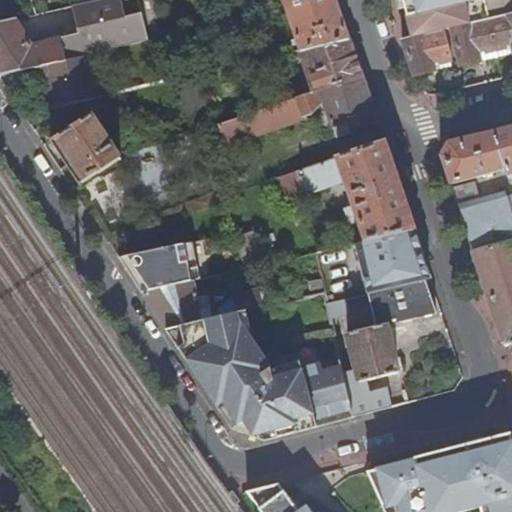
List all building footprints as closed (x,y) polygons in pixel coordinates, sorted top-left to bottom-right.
[(0,23),(0,75),(40,66),(89,54),(130,45),(120,0),(99,0),(75,6),(84,47),(78,48),(74,36),(32,47),(16,20),(0,23)] [(120,0),(130,45),(148,40),(140,5),(162,0),(120,0)] [(298,45),(300,51),(348,39),(334,0),(317,0),(285,8),(296,39),(292,40),(294,46),(298,45)] [(511,0),(402,0),(412,38),(443,31),(451,29),(488,20),(511,14),(511,0)] [(511,14),(488,20),(495,50),(506,48),(505,45),(511,43),(511,48),(511,14)] [(228,22),(241,65),(254,61),(242,18),(228,22)] [(484,52),(495,50),(488,20),(451,29),(460,66),(480,61),(478,51),(483,50),(484,52)] [(449,61),(443,31),(412,38),(402,41),(414,76),(434,71),(433,62),(439,61),(440,64),(449,61)] [(314,91),(360,75),(348,39),(300,51),(314,91)] [(40,66),(50,111),(100,98),(89,54),(40,66)] [(171,81),(176,80),(190,77),(188,67),(169,71),(171,81)] [(193,132),(218,124),(202,74),(190,77),(176,80),(193,132)] [(373,113),(361,78),(360,75),(314,91),(218,124),(226,148),(304,123),(303,121),(306,120),(306,118),(312,116),(321,106),(325,104),(337,139),(351,134),(347,122),(373,113)] [(50,143),(81,187),(122,159),(92,116),(50,143)] [(218,124),(193,132),(172,139),(176,149),(202,141),(207,155),(226,148),(218,124)] [(511,174),(511,127),(448,142),(441,157),(451,185),(505,170),(507,176),(511,174)] [(358,221),(365,241),(413,230),(398,186),(383,142),(302,170),(304,175),(298,177),(305,197),(346,183),(352,201),(346,203),(348,208),(344,209),(349,223),(358,221)] [(452,189),(458,204),(479,198),(475,183),(452,189)] [(474,252),(511,242),(511,195),(511,196),(508,190),(479,198),(458,204),(465,226),(474,252)] [(245,269),(264,264),(253,231),(235,237),(245,269)] [(511,242),(474,252),(489,298),(503,343),(508,342),(511,340),(511,242)] [(170,264),(129,274),(142,294),(175,286),(170,264)] [(242,312),(323,293),(320,279),(271,290),(259,290),(234,295),(218,310),(220,317),(242,312)] [(175,286),(142,294),(167,330),(181,327),(203,321),(198,300),(204,298),(203,294),(197,295),(193,281),(175,286)] [(424,281),(383,291),(367,294),(376,327),(347,334),(359,383),(368,381),(398,373),(385,325),(435,313),(424,281)] [(339,301),(326,304),(330,317),(342,314),(339,301)] [(248,333),(242,312),(220,317),(203,321),(181,327),(185,344),(179,348),(218,407),(224,403),(237,423),(255,429),(265,426),(264,422),(273,419),(278,437),(319,427),(317,421),(335,416),(336,422),(354,417),(348,394),(342,367),(323,372),(321,367),(321,364),(302,369),(301,362),(273,370),(248,333)] [(179,348),(185,344),(181,327),(167,330),(179,348)] [(321,367),(323,372),(342,367),(340,361),(321,367)] [(359,383),(360,392),(370,389),(368,381),(359,383)] [(348,394),(354,417),(389,408),(385,390),(371,394),(370,389),(360,392),(348,394)] [(265,441),(278,437),(273,419),(264,422),(265,426),(255,429),(237,423),(224,403),(218,407),(232,428),(265,441)] [(317,421),(319,427),(336,422),(335,416),(317,421)] [(511,511),(511,434),(486,441),(479,443),(482,451),(457,457),(455,449),(369,471),(386,511),(464,511),(481,508),(482,511),(511,511)] [(482,451),(479,443),(455,449),(457,457),(482,451)] [(273,486),(280,495),(285,493),(279,485),(273,486)] [(298,511),(285,493),(280,495),(273,486),(247,493),(260,511),(310,511),(307,507),(299,511),(298,511)]
